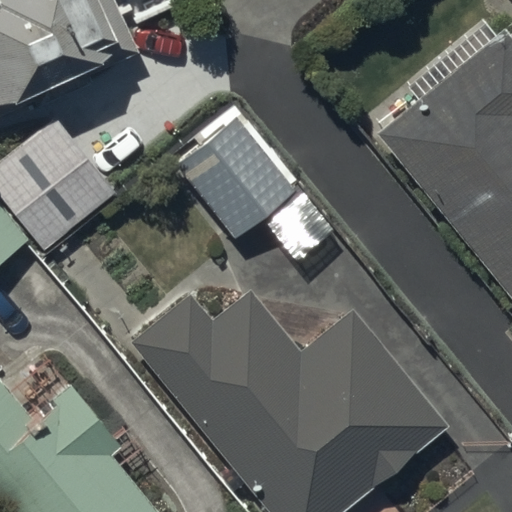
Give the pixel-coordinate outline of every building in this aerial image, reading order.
[(0,0),(0,108),(26,96),(29,104),(83,79),(80,72),(131,48),(109,0),(0,0)] [(411,95),(369,130),(511,302),(511,43),(497,26),(489,32),(479,20),(402,84),(411,95)] [(183,145),(165,160),(227,233),(252,212),(258,219),(294,188),(287,181),(291,177),(227,103),(189,135),(193,141),(185,148),(183,145)] [(0,246),(21,230),(0,203),(0,246)] [(187,287),(124,335),(265,511),(329,511),(440,424),(347,307),(338,314),(240,289),(208,314),(187,287)] [(0,384),(0,511),(152,511),(100,449),(114,438),(64,378),(43,395),(48,401),(28,418),(0,384)]
